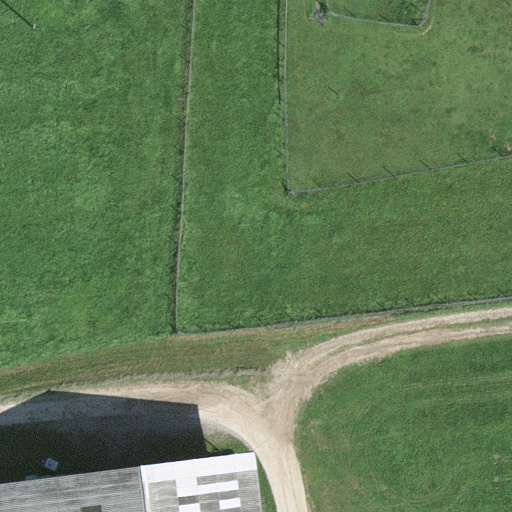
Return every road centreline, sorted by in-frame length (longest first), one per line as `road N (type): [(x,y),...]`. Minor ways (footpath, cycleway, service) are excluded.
road 1 (track): [(0,411),(159,400),(237,415),(278,456),(291,511)]
road 2 (track): [(237,415),(317,361),(362,344),(511,323)]
